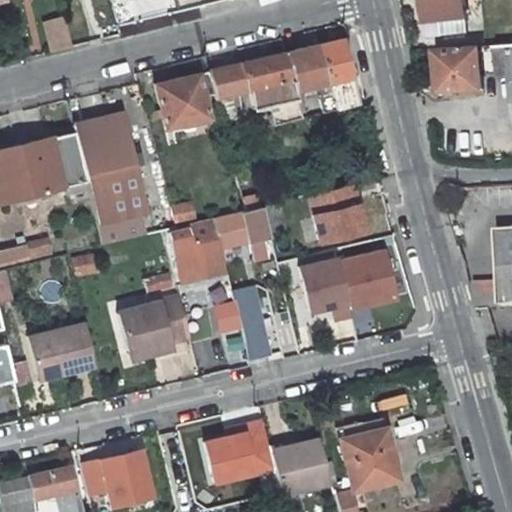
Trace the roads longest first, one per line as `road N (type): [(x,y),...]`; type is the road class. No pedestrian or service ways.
road 1 (residential): [(459,339),(0,448)]
road 2 (unclassified): [(356,0),(0,88)]
road 3 (unclassified): [(414,177),(370,0)]
road 4 (unclassified): [(508,511),(459,339)]
road 5 (unclassified): [(459,339),(414,177)]
